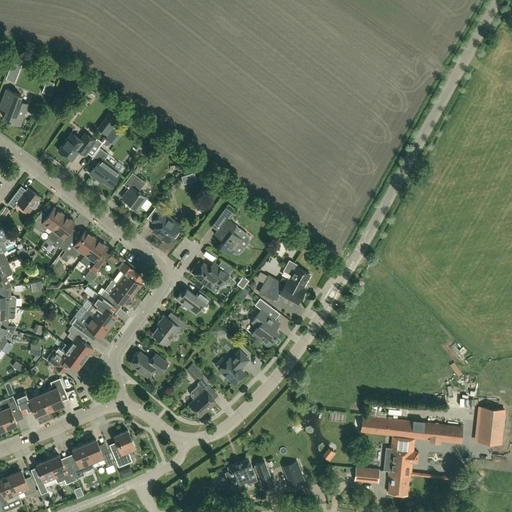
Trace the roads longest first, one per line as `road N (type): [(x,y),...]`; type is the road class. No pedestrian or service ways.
road 1 (residential): [(120,407),(114,355),(164,282),(165,266),(26,159)]
road 2 (unclassified): [(349,272),(497,0)]
road 3 (residential): [(183,439),(221,431),(269,386),(349,272)]
road 4 (residential): [(0,452),(120,407)]
